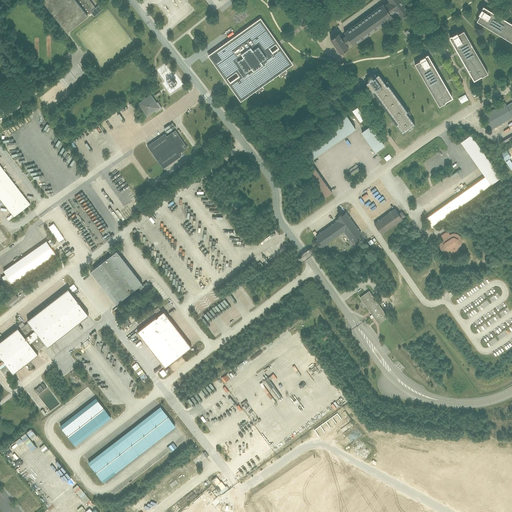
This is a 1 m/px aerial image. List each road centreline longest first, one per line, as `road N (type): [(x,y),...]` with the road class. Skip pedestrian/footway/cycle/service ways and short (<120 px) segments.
road 1 (unknown): [(313,363),(332,392),(227,472)]
road 2 (track): [(326,444),(446,511)]
